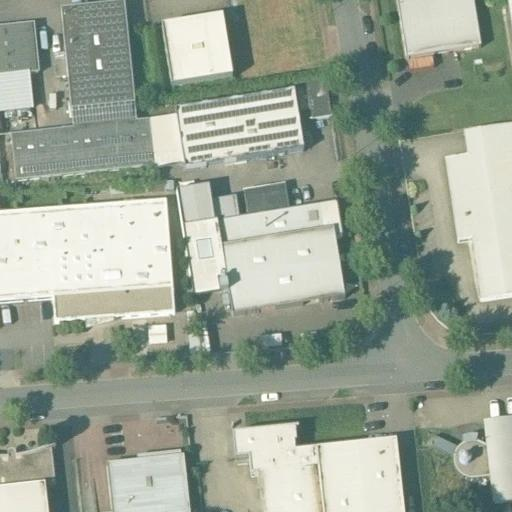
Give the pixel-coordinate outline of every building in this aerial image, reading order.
[(406,0),(396,2),(406,63),(481,51),(472,0),(406,0)] [(124,7),(61,14),(73,132),(11,139),(16,184),(154,169),(149,124),(137,125),(124,7)] [(222,20),(161,30),(171,91),(232,81),(222,20)] [(33,28),(0,31),(0,115),(30,112),(26,77),(38,76),(33,28)] [(294,95),(175,114),(185,174),(189,173),(303,155),(294,95)] [(511,129),(465,137),(468,160),(445,163),(458,245),(471,243),(480,304),(511,299),(511,129)] [(0,217),(0,305),(53,301),(55,326),(174,317),(166,205),(0,217)] [(321,208),(217,225),(232,320),(345,301),(333,232),(325,234),(321,208)] [(511,423),(486,426),(488,450),(492,480),(494,506),(511,504),(511,423)] [(296,431),(233,438),(235,463),(249,462),(251,479),(257,478),(261,511),(403,511),(396,445),(295,455),(294,446),(297,446),(295,433),(296,433),(296,431)] [(479,446),(469,445),(460,449),(454,459),(455,470),(460,478),(464,480),(474,482),(492,480),(488,450),(479,446)] [(40,454),(23,458),(8,460),(0,460),(0,493),(44,489),(45,490),(55,489),(51,450),(40,454)] [(189,511),(184,460),(107,468),(113,511),(189,511)] [(0,493),(0,511),(47,511),(45,490),(44,489),(0,493)]
